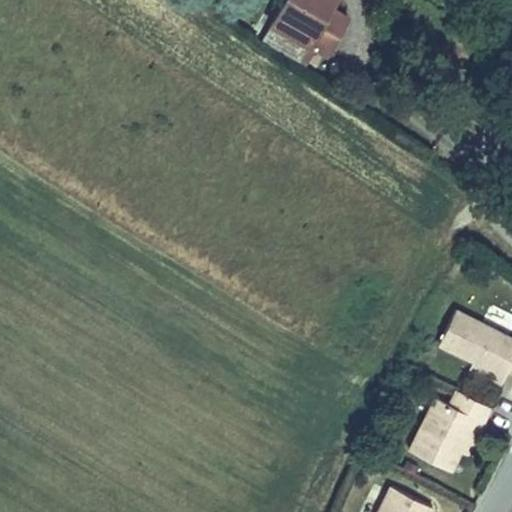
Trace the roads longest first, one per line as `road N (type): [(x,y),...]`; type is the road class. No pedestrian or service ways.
road 1 (unknown): [(498,130),(364,0)]
road 2 (residential): [(511,228),(497,215),(488,181),(511,80)]
